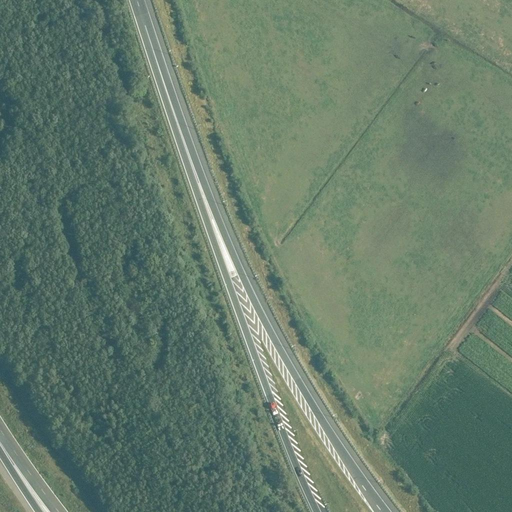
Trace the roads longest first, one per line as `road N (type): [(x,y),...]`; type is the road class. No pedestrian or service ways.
road 1 (motorway): [(381,511),(246,285),(144,24)]
road 2 (motorway): [(314,511),(190,175),(144,24)]
